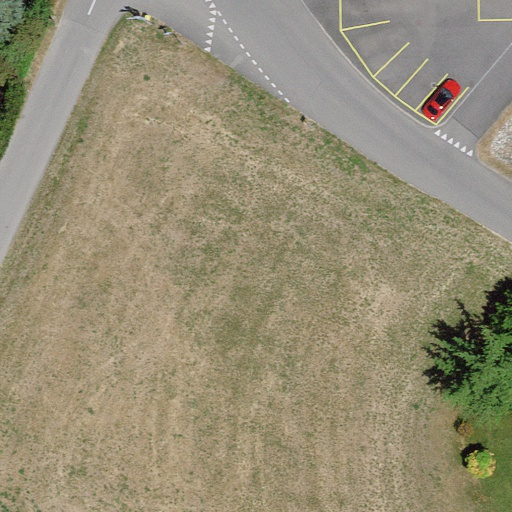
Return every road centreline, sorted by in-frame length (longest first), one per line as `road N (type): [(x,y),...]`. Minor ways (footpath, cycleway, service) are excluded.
road 1 (residential): [(247,0),(297,64),(365,122),(511,213)]
road 2 (residential): [(0,219),(96,0)]
